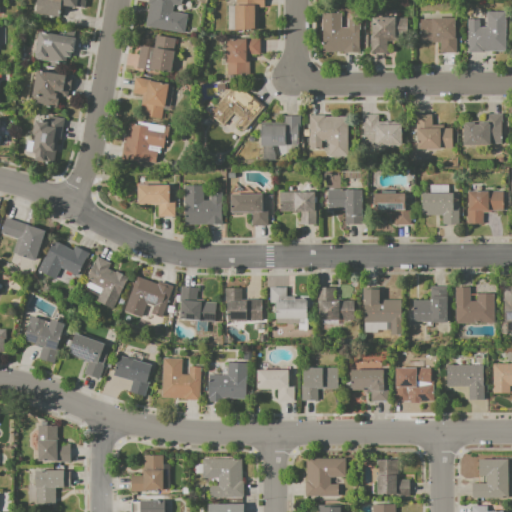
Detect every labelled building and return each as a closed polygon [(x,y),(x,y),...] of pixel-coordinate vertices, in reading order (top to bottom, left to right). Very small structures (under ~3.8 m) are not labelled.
[(77,0),(77,6),(69,5),(69,6),(54,4),(52,15),(28,11),(29,0),(77,0)] [(174,0),(174,5),(166,3),(165,10),(180,13),(177,32),(138,25),(142,3),(141,3),(141,0),(174,0)] [(257,0),(257,6),(251,6),(250,29),(228,28),(228,0),(257,0)] [(504,12),(504,51),(481,52),(481,53),(466,53),(466,20),(477,20),(478,28),(485,28),(485,12),(504,12)] [(339,13),(339,28),(346,28),(346,20),(358,20),(358,30),(357,30),(358,53),(343,53),(343,52),(321,52),(321,31),(320,31),(320,14),(339,13)] [(405,18),(406,36),(396,36),(396,41),(385,41),(385,53),(368,54),(368,36),(370,36),(370,19),(405,18)] [(454,19),(454,53),(439,53),(438,43),(419,43),(418,20),(454,19)] [(73,32),(72,38),(74,39),(72,53),(69,52),(68,57),(64,57),(63,64),(58,63),(57,67),(49,66),(49,62),(33,59),(38,32),(57,36),(58,33),(65,34),(66,31),(73,32)] [(174,39),(172,51),(173,52),(169,73),(151,70),(151,71),(135,69),(139,46),(153,48),(155,36),(174,39)] [(258,38),(258,54),(248,55),(248,75),(225,75),(224,40),(245,40),(245,39),(258,38)] [(71,77),(68,91),(67,90),(66,98),(57,96),(56,100),(57,100),(56,107),(55,107),(55,108),(31,104),(32,97),(30,97),(36,71),(71,77)] [(167,85),(163,108),(162,108),(160,119),(141,116),(143,108),(139,107),(141,96),(131,94),(134,78),(167,85)] [(263,107),(242,132),(232,125),(237,119),(232,114),(221,127),(201,110),(208,101),(214,106),(233,83),(250,98),(251,97),(263,107)] [(346,117),(346,156),(327,157),(327,141),(320,141),(320,149),(308,149),(307,115),(323,115),(323,117),(346,117)] [(399,122),(400,146),(374,146),(374,144),(362,144),(361,115),(377,115),(377,122),(399,122)] [(450,129),(450,148),(416,149),(415,131),(414,131),(414,115),(430,115),(430,126),(442,126),(442,129),(450,129)] [(500,115),(500,145),(463,145),(462,122),(485,122),(485,115),(500,115)] [(63,119),(59,139),(56,139),(52,165),(41,164),(41,162),(33,161),(35,154),(24,152),(26,141),(32,142),(34,135),(31,135),(33,120),(45,122),(46,116),(63,119)] [(298,116),(299,132),(297,132),(297,145),(260,146),(259,123),(282,123),(282,117),(298,116)] [(166,134),(165,140),(163,140),(162,149),(159,148),(158,153),(156,153),(154,164),(145,162),(145,164),(119,159),(122,143),(124,144),(127,124),(136,125),(136,122),(163,127),(162,133),(166,134)] [(457,193),(457,224),(441,224),(441,215),(421,215),(421,193),(428,193),(428,185),(447,185),(447,193),(457,193)] [(167,186),(168,202),(173,202),(173,217),(157,218),(157,205),(137,205),(136,186),(167,186)] [(220,193),(221,225),(183,225),(183,186),(201,186),(202,201),(209,201),(209,193),(220,193)] [(360,190),(361,215),(359,215),(360,225),(345,225),(344,211),(327,211),(326,191),(360,190)] [(501,191),(502,211),(489,211),(489,213),(481,213),(481,224),(465,225),(465,209),(467,209),(466,192),(501,191)] [(313,192),(314,225),(296,225),(296,222),(299,222),(299,213),(291,214),(291,212),(278,212),(278,193),(313,192)] [(403,194),(403,210),(409,210),(409,225),(393,225),(393,216),(385,216),(385,213),(372,213),(372,194),(403,194)] [(260,195),(261,211),(266,211),(266,226),(250,226),(250,214),(230,215),(229,195),(260,195)] [(43,232),(33,261),(11,254),(16,239),(0,233),(0,230),(4,218),(43,232)] [(87,253),(76,277),(59,268),(53,280),(36,271),(43,257),(44,258),(51,243),(52,240),(64,247),(64,248),(71,251),(74,247),(87,253)] [(127,278),(111,310),(94,301),(98,294),(81,285),(96,257),(109,264),(106,269),(114,273),(114,272),(127,278)] [(173,287),(161,318),(151,315),(153,309),(146,306),(141,318),(124,312),(136,277),(157,285),(158,282),(173,287)] [(215,303),(213,322),(178,319),(180,302),(178,302),(180,287),(198,289),(198,291),(195,291),(195,300),(202,300),(202,302),(215,303)] [(445,287),(445,323),(429,323),(429,322),(411,322),(411,301),(429,301),(429,287),(445,287)] [(511,323),(502,323),(502,301),(502,287),(511,287),(511,323)] [(304,299),(304,301),(305,301),(306,319),(275,319),(274,303),(268,303),(268,288),(285,288),(285,297),(293,297),(293,300),(304,299)] [(352,301),(352,320),(317,321),(317,304),(316,304),(316,288),(334,288),(334,291),(332,291),(332,301),(352,301)] [(492,294),(493,324),(454,324),(453,288),(468,288),(468,302),(475,302),(475,294),(492,294)] [(260,300),(260,321),(226,321),(226,304),(224,304),(224,289),(240,289),(240,300),(260,300)] [(399,300),(400,335),(389,335),(389,323),(384,323),(384,330),(376,331),(376,333),(362,333),(361,290),(378,290),(378,301),(399,300)] [(63,324),(55,349),(57,349),(52,364),(37,359),(41,348),(33,346),(34,344),(21,341),(29,316),(44,321),(44,322),(48,323),(49,320),(63,324)] [(109,346),(97,379),(82,374),(87,362),(66,355),(74,334),(109,346)] [(150,365),(146,382),(147,382),(143,397),(127,392),(131,381),(112,376),(117,356),(150,365)] [(199,368),(198,401),(182,400),(182,399),(160,398),(162,358),(180,359),(180,375),(187,375),(187,367),(199,368)] [(246,364),(244,400),(221,399),(221,403),(206,402),(207,375),(226,376),(227,363),(246,364)] [(511,364),(511,386),(508,386),(508,394),(491,394),(491,364),(511,364)] [(482,366),(482,401),(467,401),(467,387),(445,387),(445,366),(482,366)] [(336,368),(336,389),(316,389),(316,401),(300,401),(300,385),(302,385),(302,369),(336,368)] [(429,369),(429,389),(409,389),(409,401),(392,401),(392,386),(394,386),(394,369),(429,369)] [(292,386),(292,402),(276,402),(276,390),(256,390),(256,371),(287,370),(287,386),(292,386)] [(387,370),(387,388),(387,395),(386,395),(386,402),(369,402),(369,393),(362,393),(362,391),(351,391),(351,388),(349,388),(349,370),(387,370)] [(69,444),(69,462),(36,462),(36,426),(55,426),(55,439),(57,439),(57,446),(66,446),(66,444),(69,444)] [(161,456),(162,491),(144,491),(144,492),(129,492),(129,474),(132,474),(132,476),(141,476),(141,469),(142,469),(142,456),(161,456)] [(240,459),(240,481),(242,481),(242,497),(209,498),(209,486),(217,486),(217,478),(201,479),(201,460),(240,459)] [(344,459),(344,477),(328,477),(328,485),(336,485),(336,496),(304,497),(304,481),(304,459),(344,459)] [(407,480),(408,497),(392,497),(392,495),(375,495),(375,461),(396,460),(396,480),(407,480)] [(506,460),(506,498),(470,498),(470,484),(484,484),(484,477),(477,477),(477,460),(506,460)] [(68,471),(68,487),(62,487),(62,488),(54,488),(54,505),(27,505),(27,486),(33,486),(34,471),(68,471)] [(163,501),(163,511),(129,511),(129,502),(163,501)]
